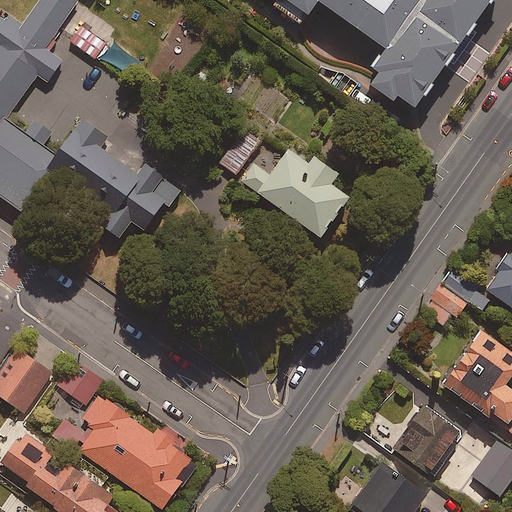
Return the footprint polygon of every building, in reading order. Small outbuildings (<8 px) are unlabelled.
[(43,0),(30,19),(17,9),(0,32),(0,187),(28,207),(49,177),(138,239),(206,142),(139,95),(152,77),(90,33),(77,51),(56,37),(81,0),(43,0)] [(266,0),(429,113),(508,0),(266,0)] [(259,143),(244,132),(219,166),(235,177),(259,143)] [(309,167),(289,153),(256,198),(318,243),(347,203),(329,190),(336,181),(312,163),(309,167)] [(511,256),(511,258),(506,255),(493,274),(496,276),(484,293),(502,305),(495,316),(511,326),(511,256)] [(489,301),(451,274),(443,285),(481,312),(489,301)] [(511,392),(508,389),(511,383),(511,352),(483,331),(441,390),(488,424),(492,419),(511,433),(511,392)] [(53,375),(18,350),(0,374),(0,397),(24,415),(53,375)] [(103,383),(72,361),(56,384),(87,406),(103,383)] [(98,429),(93,436),(69,418),(54,439),(78,457),(82,452),(166,511),(167,511),(201,465),(181,452),(186,445),(162,427),(156,436),(101,396),(85,419),(98,429)] [(457,438),(420,412),(392,453),(429,478),(457,438)] [(117,499),(28,435),(6,465),(33,485),(30,489),(61,511),(117,511),(111,507),(117,499)] [(511,481),(511,451),(499,441),(471,478),(499,499),(511,481)] [(417,511),(425,503),(380,469),(346,511),(417,511)]
